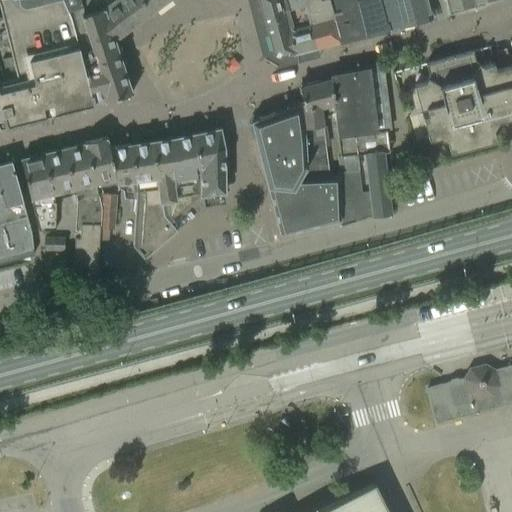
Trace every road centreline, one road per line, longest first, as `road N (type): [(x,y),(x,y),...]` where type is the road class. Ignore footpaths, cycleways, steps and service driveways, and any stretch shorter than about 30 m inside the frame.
road 1 (primary): [(0,374),(511,234)]
road 2 (residential): [(0,306),(102,293),(277,253),(511,185)]
